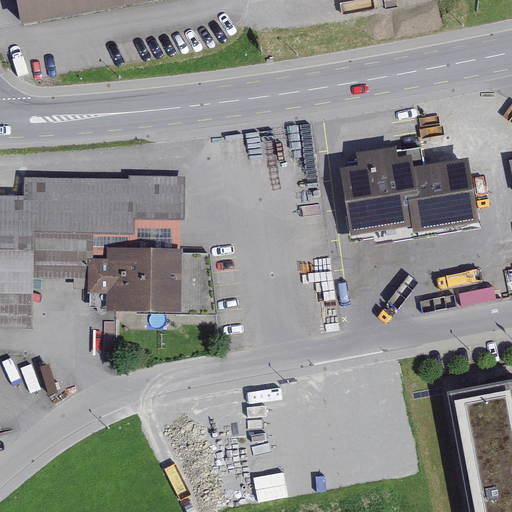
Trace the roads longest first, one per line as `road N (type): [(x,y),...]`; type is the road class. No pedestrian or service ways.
road 1 (residential): [(511,317),(134,389),(51,436),(0,477)]
road 2 (secondary): [(0,120),(246,99),(511,53)]
